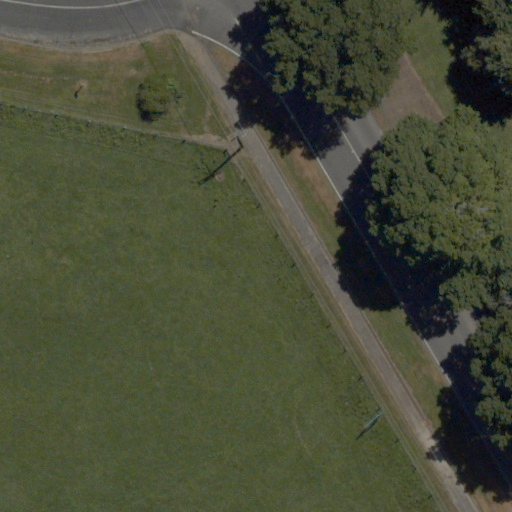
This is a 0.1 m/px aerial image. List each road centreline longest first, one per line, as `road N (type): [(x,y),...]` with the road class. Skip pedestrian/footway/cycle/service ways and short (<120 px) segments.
road 1 (secondary): [(261,0),(511,415)]
road 2 (residential): [(7,0),(85,8),(139,0)]
